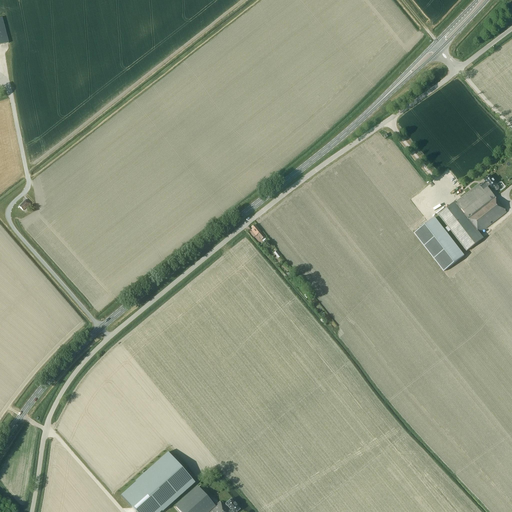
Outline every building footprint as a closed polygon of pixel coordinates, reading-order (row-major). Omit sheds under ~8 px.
[(0,17),(0,45),(8,43),(2,17),(0,17)] [(498,187),(497,185),(496,183),(495,181),(495,182),(490,176),(484,181),(485,182),(480,186),(479,184),(456,203),(455,202),(438,215),(448,227),(450,231),(466,252),(483,239),(479,233),(507,212),(488,188),(489,186),(491,189),(493,188),(495,190),(496,191),(497,191),(497,190),(498,190),(499,189),(499,188),(499,187),(498,187)] [(31,205),(26,201),(19,207),(23,211),(26,208),(27,209),(31,205)] [(444,230),(435,218),(415,233),(444,271),(464,256),(447,234),(450,231),(448,227),(444,230)] [(258,235),(262,240),(265,237),(255,225),(251,228),(253,229),(251,231),(256,236),(258,235)] [(133,485),(121,496),(135,511),(160,511),(161,511),(195,483),(194,482),(167,453),(132,484),(133,485)] [(175,506),(179,511),(237,511),(240,510),(231,500),(225,505),(225,506),(223,507),(219,502),(215,506),(197,486),(175,506)]
